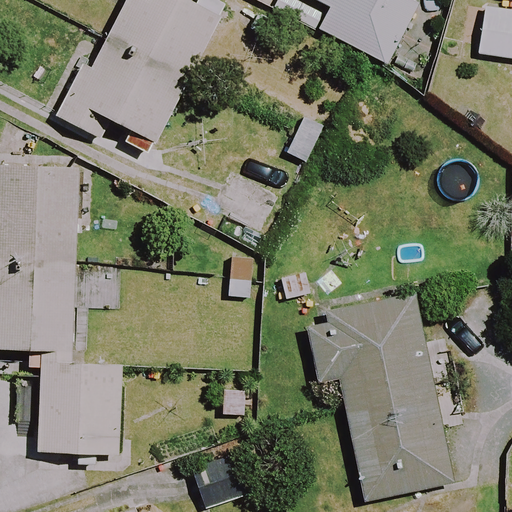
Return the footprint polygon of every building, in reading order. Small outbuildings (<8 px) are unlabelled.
[(207,24),(158,0),(131,0),(71,118),(142,154),(207,24)] [(277,0),(388,59),(415,9),(397,0),(277,0)] [(511,14),(481,12),(476,59),(511,62),(511,14)] [(229,172),(209,222),(255,240),(275,191),(229,172)] [(64,175),(0,173),(0,362),(61,363),(64,175)] [(331,350),(308,354),(316,393),(339,388),(362,505),(449,488),(413,300),(325,317),(331,350)] [(115,458),(118,373),(41,371),(38,456),(115,458)] [(244,511),(229,460),(190,473),(202,511),(244,511)]
